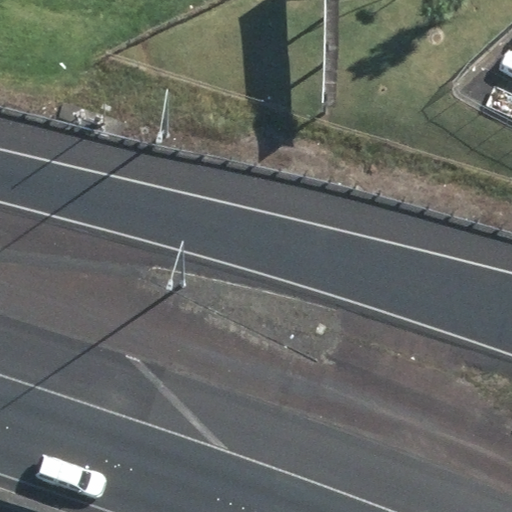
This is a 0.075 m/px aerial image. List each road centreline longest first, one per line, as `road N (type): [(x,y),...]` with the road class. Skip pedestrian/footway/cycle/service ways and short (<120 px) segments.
road 1 (motorway): [(0,176),(511,306)]
road 2 (motorway): [(0,424),(251,511)]
